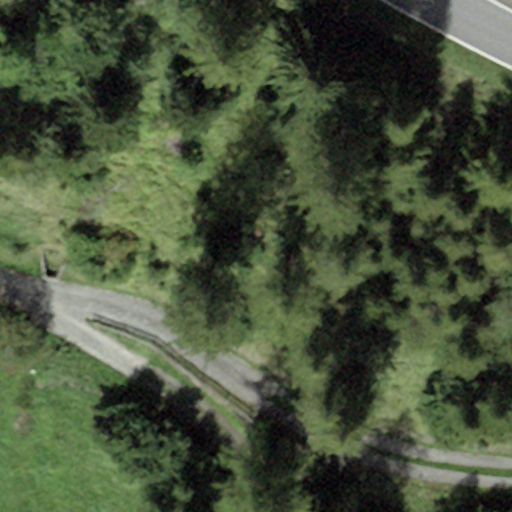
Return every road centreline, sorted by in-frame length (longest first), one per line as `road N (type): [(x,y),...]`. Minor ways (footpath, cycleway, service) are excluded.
road 1 (track): [(22,290),(194,336),(387,459),(511,468)]
road 2 (track): [(295,511),(197,418),(22,290)]
